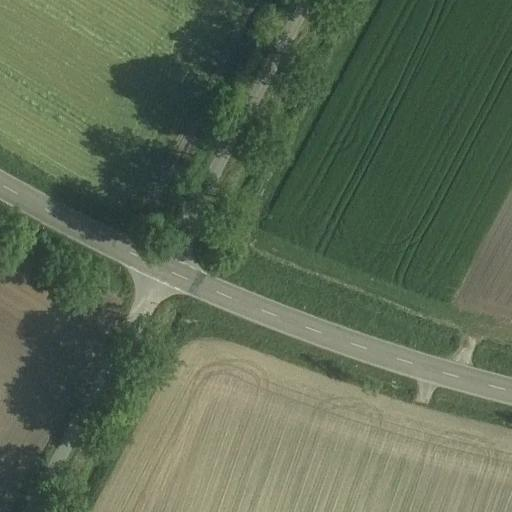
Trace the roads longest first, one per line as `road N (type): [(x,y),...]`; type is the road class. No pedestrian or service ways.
road 1 (tertiary): [(511,389),(294,323),(148,260)]
road 2 (unclassified): [(148,260),(294,0)]
road 3 (unclassified): [(16,511),(148,260)]
road 4 (tertiary): [(148,260),(0,183)]
